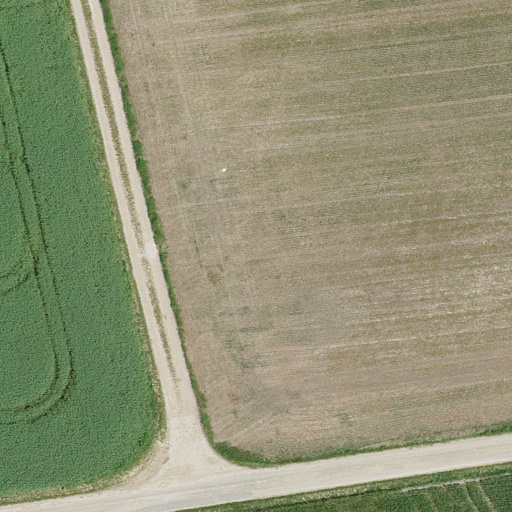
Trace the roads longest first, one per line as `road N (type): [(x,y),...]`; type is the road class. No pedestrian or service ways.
road 1 (track): [(86,0),(202,498)]
road 2 (unclassified): [(511,452),(108,511)]
